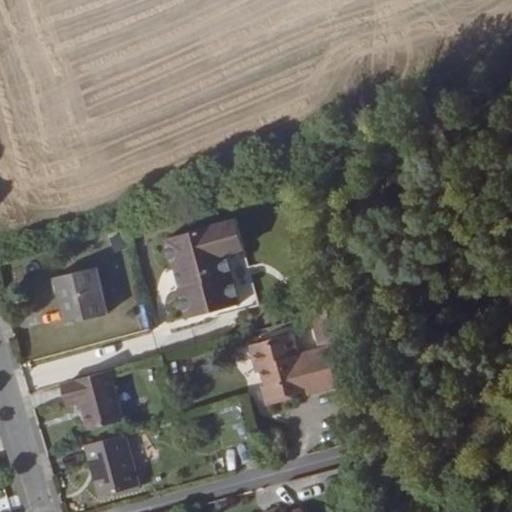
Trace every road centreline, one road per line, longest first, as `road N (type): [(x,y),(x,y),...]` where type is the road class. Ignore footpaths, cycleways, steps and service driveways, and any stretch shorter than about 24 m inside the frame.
road 1 (unknown): [(0,388),(229,328)]
road 2 (residential): [(0,390),(36,511)]
